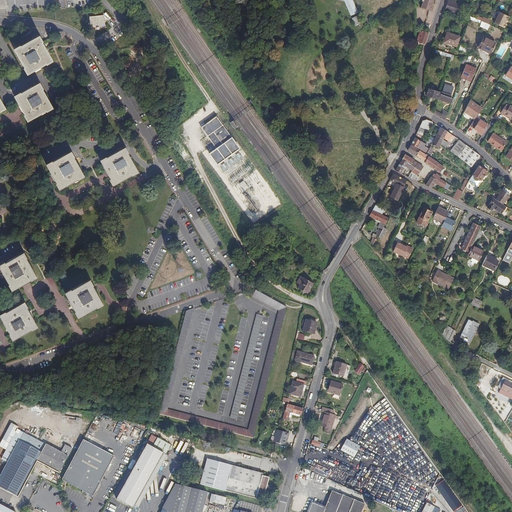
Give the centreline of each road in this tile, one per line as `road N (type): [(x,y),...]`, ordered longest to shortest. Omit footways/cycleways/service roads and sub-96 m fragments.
road 1 (residential): [(0,20),(80,38),(238,288)]
road 2 (residential): [(389,170),(323,287),(327,340),(295,462)]
road 3 (residential): [(0,372),(238,288)]
road 4 (residential): [(389,170),(511,229)]
road 5 (residential): [(418,109),(482,151),(511,183)]
